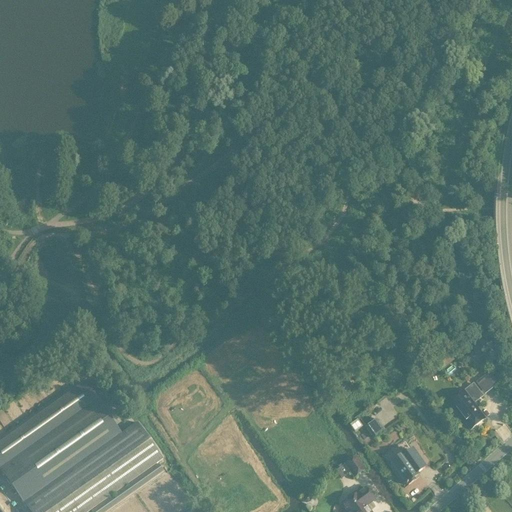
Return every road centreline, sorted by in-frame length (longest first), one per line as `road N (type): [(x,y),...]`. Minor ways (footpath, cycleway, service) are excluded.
road 1 (unknown): [(434,0),(388,88),(324,139),(347,186),(342,214),(223,317),(153,363),(124,353),(79,257),(59,235),(130,223),(276,116),(299,115),(318,133)]
road 2 (secondary): [(511,279),(511,155)]
